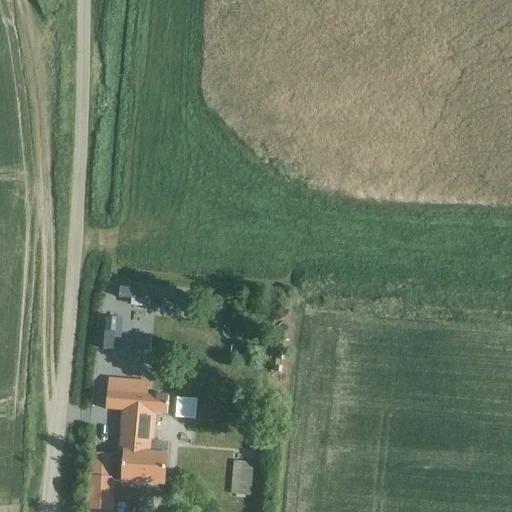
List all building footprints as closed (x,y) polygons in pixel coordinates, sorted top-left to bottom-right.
[(113,288),(111,303),(142,308),(144,293),(113,288)] [(174,312),(174,294),(151,294),(152,312),(174,312)] [(111,352),(113,319),(98,318),(96,351),(111,352)] [(167,415),(168,397),(147,396),(148,384),(108,380),(106,410),(123,412),(120,453),(125,453),(122,483),(164,486),(167,450),(159,449),(159,455),(149,454),(150,443),(153,444),(155,414),(167,415)] [(87,506),(112,508),(114,480),(110,479),(111,460),(94,459),(93,474),(90,473),(87,506)] [(235,463),(233,496),(251,497),(253,464),(235,463)]
